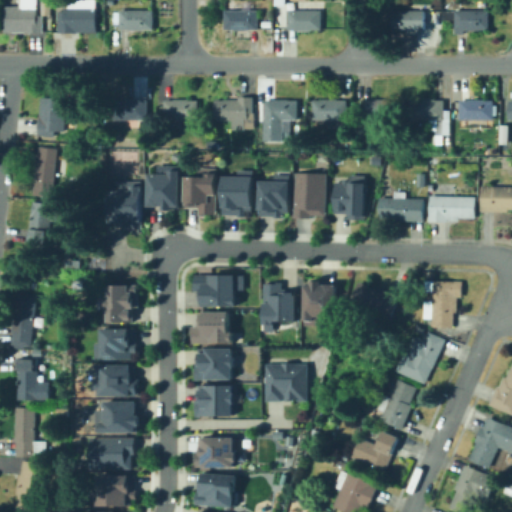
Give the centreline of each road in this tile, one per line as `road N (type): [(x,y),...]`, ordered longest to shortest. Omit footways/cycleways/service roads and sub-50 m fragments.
road 1 (residential): [(511,62),(0,64)]
road 2 (residential): [(511,319),(498,313),(510,264),(492,255),(172,249)]
road 3 (residential): [(164,511),(167,281),(175,252)]
road 4 (residential): [(498,313),(410,511)]
